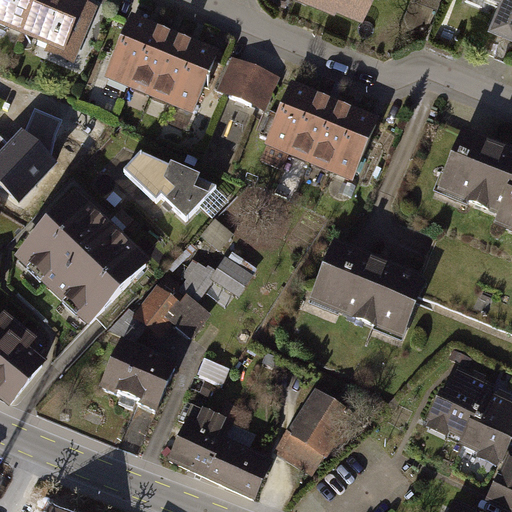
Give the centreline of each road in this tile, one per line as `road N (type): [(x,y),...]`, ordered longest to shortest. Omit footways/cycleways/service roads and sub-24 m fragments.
road 1 (residential): [(228,12),(399,82),(436,82),(511,110)]
road 2 (tertiary): [(209,511),(0,428)]
